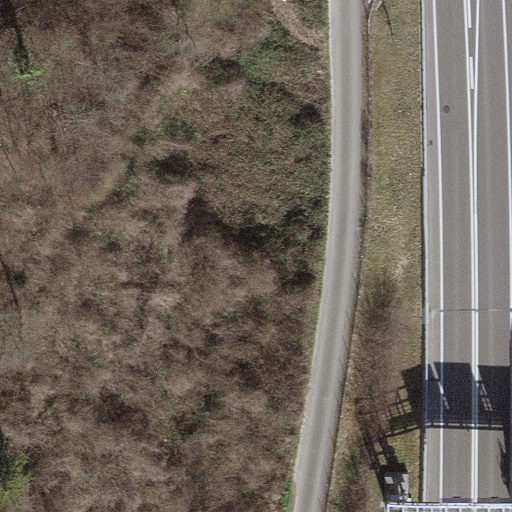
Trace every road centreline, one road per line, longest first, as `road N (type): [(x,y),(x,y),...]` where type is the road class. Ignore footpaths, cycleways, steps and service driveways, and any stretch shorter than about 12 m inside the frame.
road 1 (track): [(310,511),(348,205),(347,0)]
road 2 (motorway): [(511,361),(483,511)]
